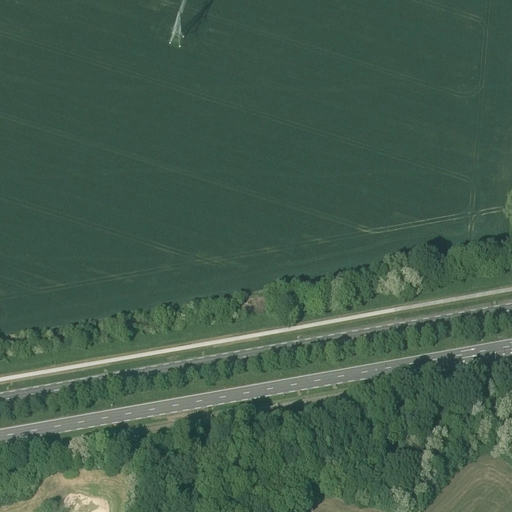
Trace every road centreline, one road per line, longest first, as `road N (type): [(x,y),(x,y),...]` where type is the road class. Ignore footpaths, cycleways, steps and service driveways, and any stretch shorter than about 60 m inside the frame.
road 1 (primary): [(0,436),(511,346)]
road 2 (primary): [(511,309),(0,399)]
